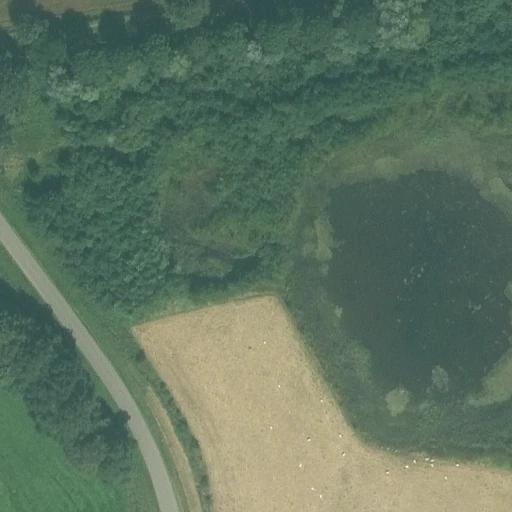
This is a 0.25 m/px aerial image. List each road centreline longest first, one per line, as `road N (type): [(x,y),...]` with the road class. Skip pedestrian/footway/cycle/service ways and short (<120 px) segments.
road 1 (unclassified): [(168,511),(119,395),(0,229)]
road 2 (track): [(0,44),(247,6)]
